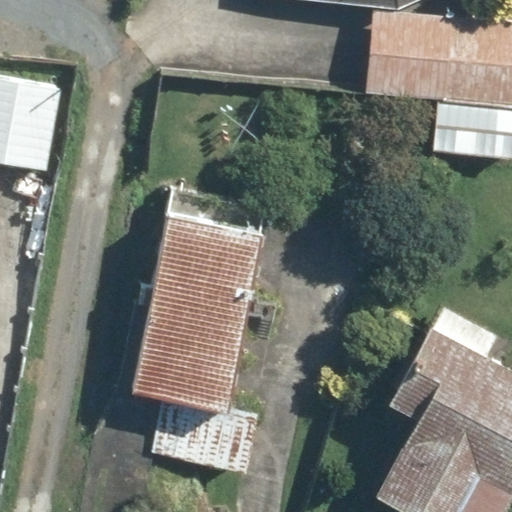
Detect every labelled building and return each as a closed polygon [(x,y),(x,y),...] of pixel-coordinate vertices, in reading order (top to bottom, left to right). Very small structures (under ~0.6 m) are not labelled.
[(511,92),(511,21),(386,12),(380,82),(511,92)] [(0,76),(0,155),(51,166),(66,90),(0,76)] [(511,104),(433,100),(430,147),(511,151),(511,104)] [(233,392),(263,224),(171,208),(142,376),(233,392)] [(438,321),(403,391),(428,404),(389,489),(439,511),(501,511),(511,488),(511,356),(496,350),(438,321)]
